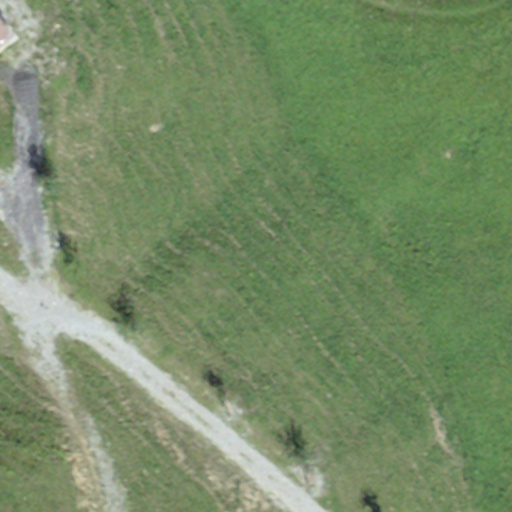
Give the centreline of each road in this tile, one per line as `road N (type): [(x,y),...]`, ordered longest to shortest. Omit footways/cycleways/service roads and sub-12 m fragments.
road 1 (track): [(319,511),(84,329),(25,307),(0,279)]
road 2 (track): [(119,511),(71,363),(25,307)]
road 3 (track): [(84,329),(0,198)]
